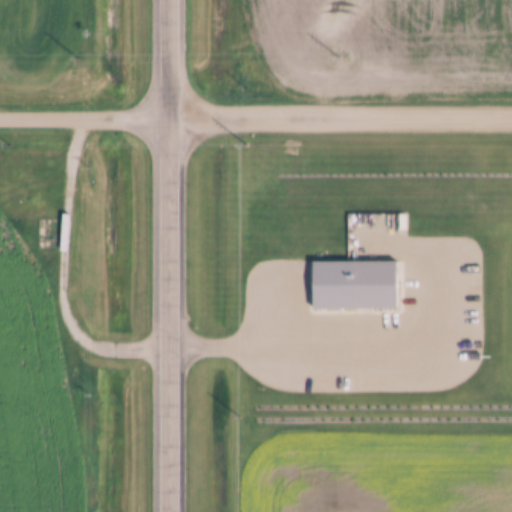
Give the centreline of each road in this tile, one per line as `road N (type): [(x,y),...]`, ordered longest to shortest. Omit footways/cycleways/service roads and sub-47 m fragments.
road 1 (secondary): [(164,0),(166,511)]
road 2 (residential): [(511,116),(0,116)]
road 3 (track): [(166,348),(104,345),(76,330),(60,297),(83,117)]
